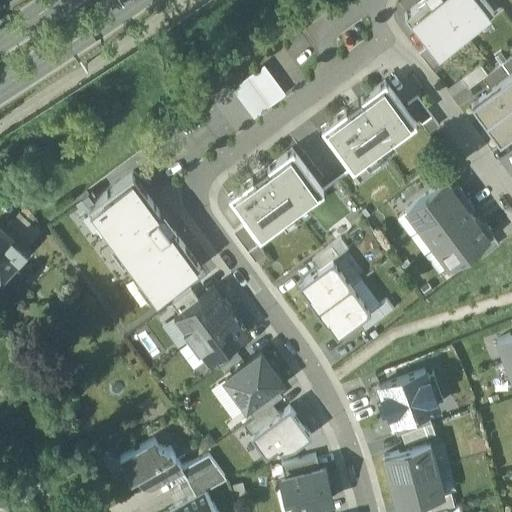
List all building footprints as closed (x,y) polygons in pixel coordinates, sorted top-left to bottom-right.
[(423,0),(414,8),(414,7),(404,15),(429,46),(437,56),(446,49),(452,44),(450,40),(447,38),(453,33),(448,28),(464,15),(468,21),(473,17),(478,23),(494,11),(485,0),(423,0)] [(437,56),(429,46),(420,53),(435,71),(444,64),(437,56)] [(488,75),(483,78),(492,91),(511,76),(511,56),(511,57),(488,75)] [(262,62),(246,73),(256,86),(272,75),(262,62)] [(488,75),(481,65),(462,79),(469,88),(483,78),(488,75)] [(246,73),(230,85),(240,98),(256,86),(246,73)] [(279,84),(272,75),(256,86),(263,96),(279,84)] [(511,104),(511,76),(492,91),(472,106),(485,124),(511,104)] [(384,80),(320,128),(352,170),(365,160),(362,156),(389,136),(392,140),(416,123),(384,80)] [(288,96),(279,84),(263,96),(272,108),(288,96)] [(263,96),(256,86),(240,98),(247,108),(263,96)] [(272,108),(263,96),(247,108),(256,120),(272,108)] [(408,104),(429,133),(439,126),(418,97),(408,104)] [(511,134),(511,104),(485,124),(500,144),(511,134)] [(292,148),(228,196),(259,239),(283,222),(279,217),(307,197),(310,201),(324,191),(292,148)] [(88,208),(156,300),(199,269),(131,176),(88,208)] [(445,179),(406,209),(420,228),(465,195),(456,182),(451,186),(445,179)] [(465,195),(420,228),(434,247),(474,218),(469,211),(475,207),(465,195)] [(474,218),(434,247),(449,267),(473,248),(488,237),(492,235),(494,233),(484,221),(479,225),(474,218)] [(244,226),(235,232),(256,260),(265,254),(244,226)] [(24,249),(0,227),(0,273),(16,257),(17,257),(24,249)] [(488,237),(473,248),(480,258),(498,244),(492,235),(488,237)] [(341,237),(312,259),(319,268),(332,258),(348,247),(341,237)] [(16,257),(0,273),(0,276),(11,286),(28,267),(17,257),(16,257)] [(319,268),(298,283),(317,309),(351,284),(332,258),(319,268)] [(351,284),(317,309),(336,335),(357,319),(370,310),(351,284)] [(174,315),(191,338),(231,309),(214,286),(197,298),(178,312),(174,315)] [(190,289),(171,303),(178,312),(197,298),(190,289)] [(370,310),(357,319),(364,329),(393,308),(386,298),(370,310)] [(191,338),(208,361),(213,358),(231,344),(248,331),(231,309),(191,338)] [(511,333),(498,339),(507,362),(511,359),(511,333)] [(231,344),(213,358),(220,367),(239,353),(231,344)] [(260,352),(225,378),(247,407),(275,386),(282,381),(260,352)] [(424,369),(379,385),(392,421),(419,411),(426,408),(437,404),(424,369)] [(275,386),(247,407),(254,416),(273,403),(282,395),(275,386)] [(280,412),(273,403),(254,416),(243,424),(250,434),(280,412)] [(311,433),(290,405),(280,412),(250,434),(266,455),(273,449),(288,450),(311,433)] [(426,408),(419,411),(392,421),(397,434),(401,432),(431,421),(426,408)] [(431,421),(401,432),(405,444),(435,432),(431,421)] [(170,447),(166,449),(164,448),(163,447),(161,447),(159,448),(154,439),(119,458),(130,478),(135,475),(139,481),(140,483),(142,485),(145,486),(150,487),(155,486),(182,471),(183,470),(182,468),(170,447)] [(430,442),(383,455),(390,480),(437,468),(430,442)] [(208,453),(182,468),(183,470),(182,471),(188,481),(216,465),(208,453)] [(282,462),(285,476),(319,467),(315,454),(282,462)] [(216,465),(188,481),(188,482),(195,494),(204,489),(205,490),(225,477),(216,465)] [(332,498),(324,466),(319,467),(285,476),(281,477),(286,495),(293,493),(297,507),(332,498)] [(437,468),(390,480),(397,505),(428,497),(444,493),(437,468)] [(188,482),(170,493),(177,505),(195,494),(188,482)] [(177,505),(167,510),(167,511),(217,511),(205,490),(204,489),(195,494),(177,505)] [(444,493),(428,497),(431,510),(446,506),(455,504),(451,491),(444,493)]
